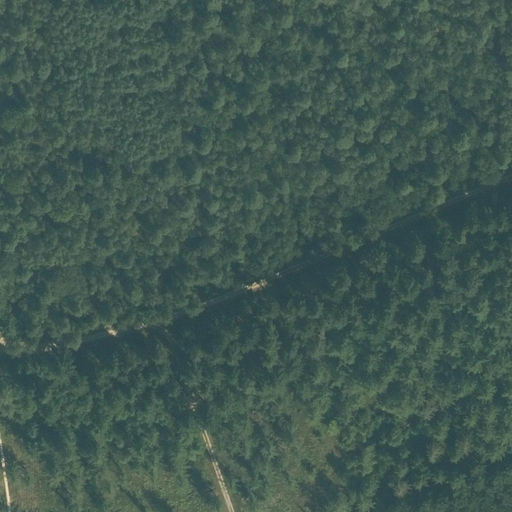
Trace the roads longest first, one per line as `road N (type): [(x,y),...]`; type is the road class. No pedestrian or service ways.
road 1 (track): [(511,175),(163,319),(50,347),(0,349)]
road 2 (track): [(163,319),(231,511)]
road 3 (track): [(354,511),(511,452)]
